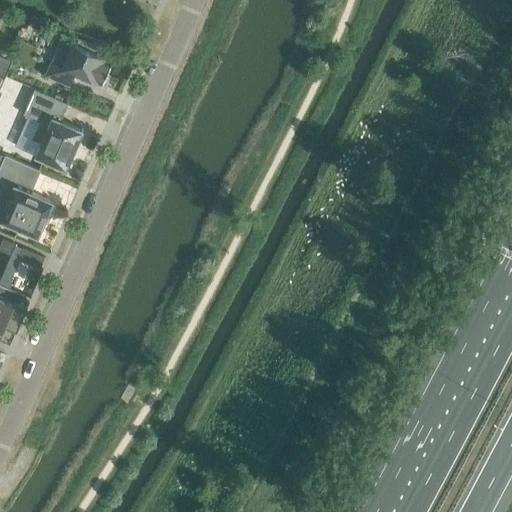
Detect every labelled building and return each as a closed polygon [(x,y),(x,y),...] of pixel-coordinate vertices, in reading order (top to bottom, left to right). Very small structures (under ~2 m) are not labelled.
[(102,82),(103,82),(112,61),(112,59),(98,52),(100,48),(79,38),(77,43),(62,37),(46,74),(70,84),(75,72),(102,84),(102,82)] [(0,55),(0,71),(4,73),(10,60),(0,55)] [(68,103),(34,88),(23,113),(40,121),(32,138),(41,142),(36,154),(66,167),(73,151),(76,145),(75,145),(82,129),(61,120),(68,103)] [(0,216),(1,217),(37,233),(52,200),(30,190),(39,169),(6,155),(0,168),(0,179),(4,181),(0,189),(0,216)] [(3,238),(0,244),(0,248),(10,254),(15,243),(3,238)] [(45,256),(23,247),(18,258),(40,268),(45,256)] [(31,296),(0,282),(0,332),(0,333),(4,324),(17,330),(31,296)]
